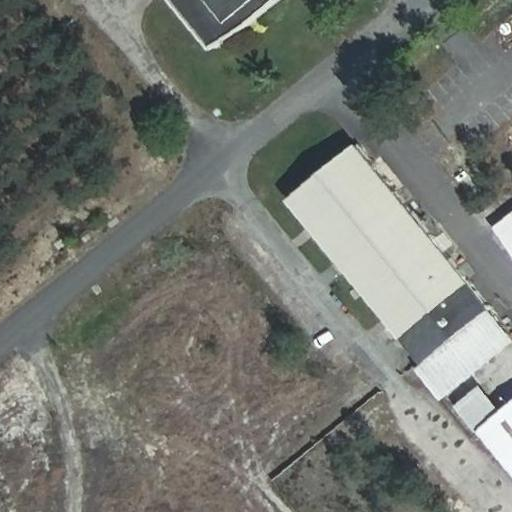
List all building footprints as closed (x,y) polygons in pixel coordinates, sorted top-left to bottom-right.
[(183,0),(221,46),(274,0),(183,0)] [(493,64),(478,71),(489,98),(505,91),(493,64)] [(496,311),(362,143),(295,202),(430,363),(496,311)] [(511,246),(511,210),(494,224),(511,246)] [(511,409),(487,431),(511,461),(511,409)]
